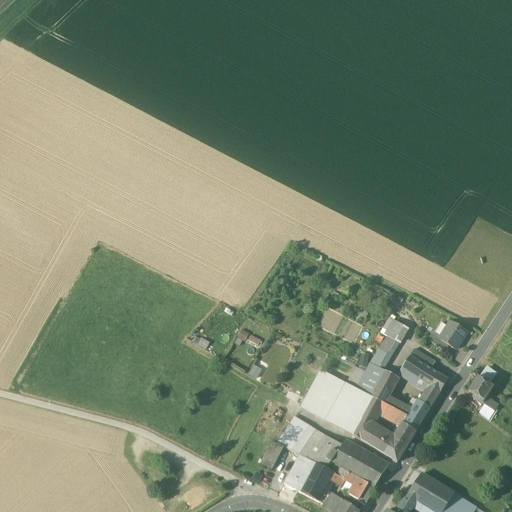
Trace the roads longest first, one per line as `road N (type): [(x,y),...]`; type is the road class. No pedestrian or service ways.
road 1 (unclassified): [(0,393),(133,429),(221,472),(249,500)]
road 2 (tertiary): [(511,300),(375,511)]
